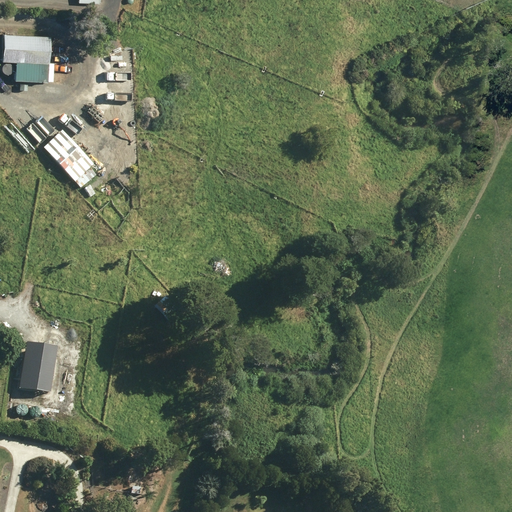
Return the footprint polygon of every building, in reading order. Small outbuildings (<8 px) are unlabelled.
[(50,63),(43,63),(44,36),(0,33),(0,61),(11,62),(10,80),(42,81),(42,80),(50,81),(50,63)] [(123,53),(115,53),(109,53),(109,56),(103,56),(103,61),(109,61),(109,57),(115,57),(115,61),(123,60),(123,53)] [(99,138),(95,143),(108,155),(113,150),(99,138)] [(72,152),(55,167),(62,174),(79,159),(72,152)] [(84,167),(69,180),(75,188),(90,174),(84,167)]
